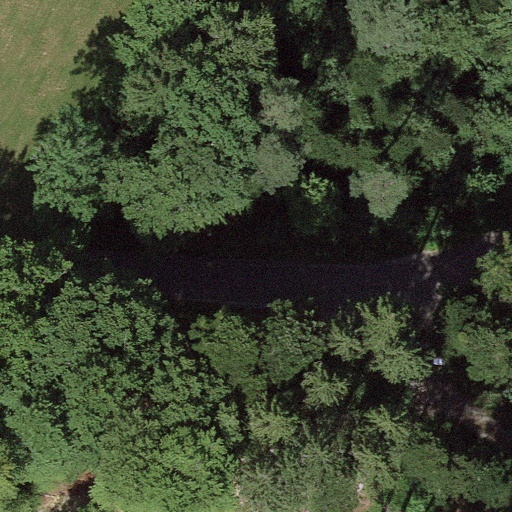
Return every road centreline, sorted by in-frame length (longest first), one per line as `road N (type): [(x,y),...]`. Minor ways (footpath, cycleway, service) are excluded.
road 1 (unclassified): [(0,260),(423,277),(511,246)]
road 2 (track): [(304,275),(511,423)]
road 3 (track): [(421,511),(416,351)]
